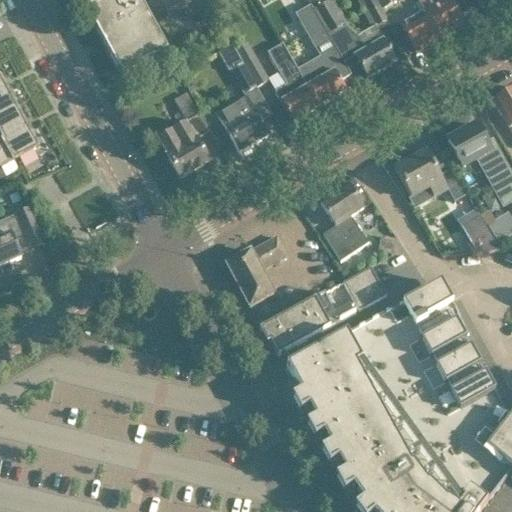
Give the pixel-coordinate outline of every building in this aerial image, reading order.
[(122,76),(139,67),(167,51),(139,0),(83,0),(90,12),(87,13),(122,76)] [(306,0),(311,8),(313,11),(327,35),(339,56),(344,64),(354,58),(362,71),(367,81),(396,64),(389,52),(399,46),(387,23),(375,0),(360,0),(357,2),(365,16),(368,15),(375,27),(371,29),(357,38),(344,26),(330,1),(328,2),(327,0),(306,0)] [(447,0),(436,6),(431,0),(420,0),(419,1),(425,12),(440,40),(464,27),(449,0),(447,0)] [(502,13),(508,3),(509,3),(507,0),(476,0),(485,16),(497,9),(500,14),(502,13)] [(311,8),(296,17),(320,58),(322,62),(300,75),(307,88),(308,88),(319,109),(346,93),(340,83),(351,77),(344,64),(339,56),(327,35),(313,11),(311,8)] [(415,53),(440,40),(425,12),(400,25),(415,53)] [(281,46),(267,54),(279,75),(286,86),(275,93),(281,103),(283,107),(293,124),(319,109),(308,88),(307,88),(300,75),(299,76),(296,72),(281,46)] [(253,58),(243,64),(257,88),(268,82),(269,81),(254,57),(253,58)] [(243,64),(231,71),(244,95),(245,96),(256,89),(257,88),(243,64)] [(6,87),(0,89),(0,115),(17,107),(6,87)] [(511,135),(511,90),(492,103),(511,135)] [(186,95),(173,102),(185,125),(199,117),(186,95)] [(239,155),(269,138),(259,121),(255,114),(247,100),(229,110),(218,117),(226,130),(225,131),(239,155)] [(17,107),(0,115),(0,142),(28,127),(17,107)] [(0,142),(0,169),(39,148),(28,127),(0,142)] [(469,131),(448,143),(457,160),(462,168),(476,161),(488,182),(492,180),(506,204),(509,202),(511,199),(511,175),(493,141),(486,144),(476,127),(469,131)] [(175,131),(157,141),(167,158),(180,181),(209,164),(196,141),(195,142),(188,129),(177,135),(175,131)] [(427,154),(395,172),(411,200),(429,190),(433,198),(434,200),(448,192),(447,190),(440,178),(436,172),(427,154)] [(458,183),(447,190),(448,192),(454,204),(466,197),(458,183)] [(369,246),(363,239),(350,219),(363,210),(348,187),(320,205),(331,222),(335,228),(322,237),(340,265),(356,255),(369,246)] [(32,251),(45,245),(29,211),(15,217),(16,218),(0,225),(0,239),(0,240),(0,239),(0,268),(9,265),(9,266),(21,260),(18,253),(30,247),(32,251)] [(511,224),(507,216),(488,228),(498,245),(511,236),(511,224)] [(480,218),(461,229),(463,232),(473,248),(477,255),(501,253),(480,218)] [(250,253),(226,266),(249,309),(267,300),(274,296),(262,273),(287,259),(286,257),(276,239),(251,254),(250,253)] [(359,313),(386,298),(370,270),(343,285),(359,313)] [(393,312),(286,371),(293,385),(300,397),(291,402),(300,417),(309,412),(315,424),(306,428),(314,443),(323,438),(329,450),(320,455),(329,470),(338,465),(343,474),(344,476),(335,481),(343,497),(353,492),(354,493),(357,497),(362,505),(363,505),(354,511),(484,511),(511,475),(511,417),(509,421),(463,339),(469,336),(451,305),(441,286),(435,288),(393,312)] [(336,315),(325,295),(292,313),(308,341),(341,323),(355,315),(354,313),(352,314),(349,308),(336,315)] [(278,357),(308,341),(292,313),(263,329),(278,357)] [(511,511),(511,475),(484,511),(511,511)]
